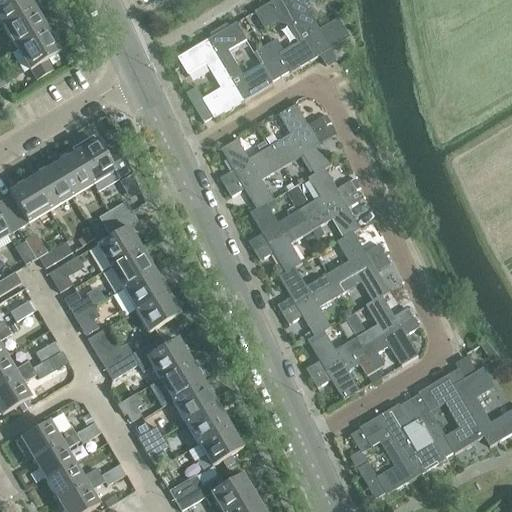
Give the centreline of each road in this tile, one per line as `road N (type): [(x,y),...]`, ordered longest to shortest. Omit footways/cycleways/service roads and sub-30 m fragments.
road 1 (residential): [(176,162),(308,83),(326,91),(437,335),(434,360),(303,441)]
road 2 (tertiary): [(303,441),(176,162)]
road 3 (residential): [(0,152),(132,69)]
road 4 (residential): [(160,511),(103,410),(97,378)]
road 5 (residential): [(132,69),(239,0)]
